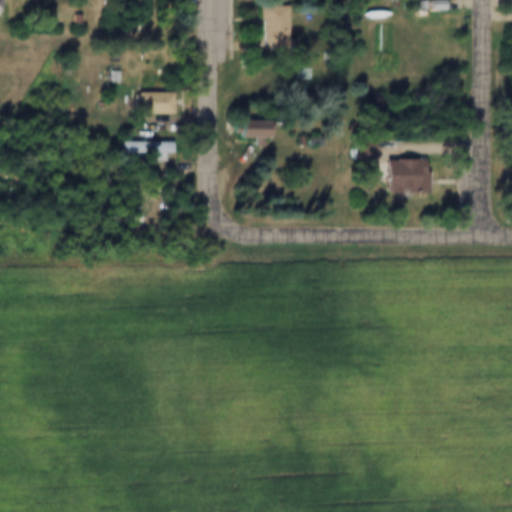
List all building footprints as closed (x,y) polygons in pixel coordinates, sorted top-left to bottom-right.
[(417,1),(417,10),(408,10),(408,1),(417,1)] [(420,1),(434,1),(434,11),(420,11),(420,1)] [(277,8),(277,52),(253,52),(253,8),(277,8)] [(99,73),(107,73),(107,85),(99,85),(99,73)] [(123,94),(161,94),(161,115),(123,115),(123,94)] [(255,122),(255,142),(225,142),(225,122),(255,122)] [(371,161),(371,140),(353,140),(353,161),(371,161)] [(152,163),(134,163),(134,154),(106,154),(106,143),(165,143),(165,154),(152,154),(152,163)] [(370,161),(410,161),(410,177),(403,177),(403,189),(370,189),(370,161)]
